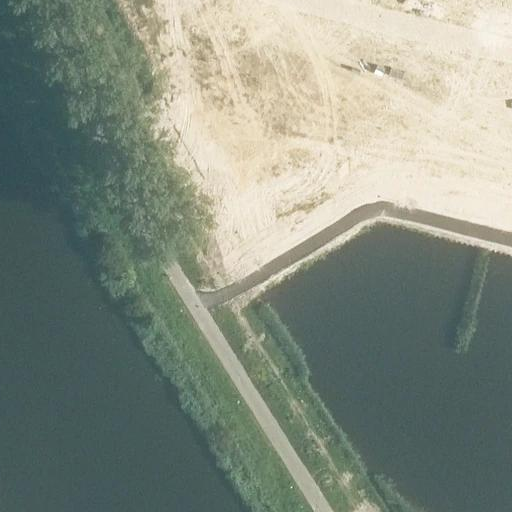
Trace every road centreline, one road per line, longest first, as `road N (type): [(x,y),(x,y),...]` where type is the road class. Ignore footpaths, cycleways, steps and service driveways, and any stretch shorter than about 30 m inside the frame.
road 1 (unclassified): [(191,305),(101,161),(25,0)]
road 2 (unknown): [(60,0),(135,147),(226,294)]
road 3 (residential): [(511,51),(308,0)]
